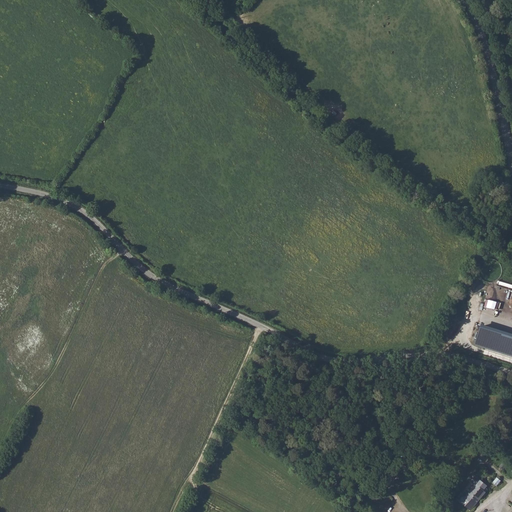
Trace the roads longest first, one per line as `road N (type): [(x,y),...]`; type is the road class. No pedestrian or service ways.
road 1 (unclassified): [(0,186),(72,200),(134,266),(164,285),(315,353),(438,352),(511,373)]
road 2 (tertiary): [(466,0),(488,53),(511,159)]
